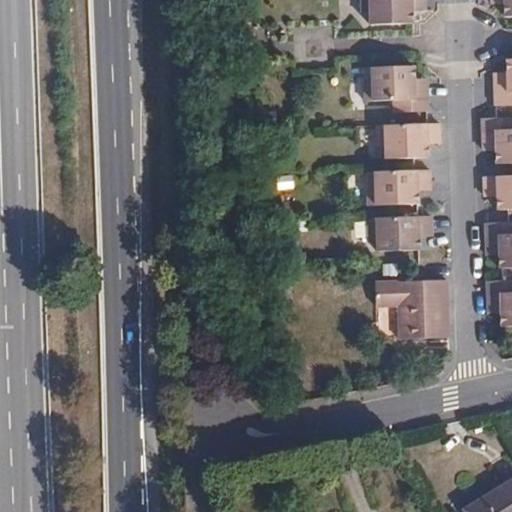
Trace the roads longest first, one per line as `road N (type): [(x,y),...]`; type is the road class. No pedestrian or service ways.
road 1 (primary): [(126,511),(111,0)]
road 2 (primary): [(18,95),(32,511)]
road 3 (residential): [(458,47),(470,404)]
road 4 (residential): [(470,404),(258,440),(217,428)]
road 5 (unknown): [(458,47),(331,42)]
